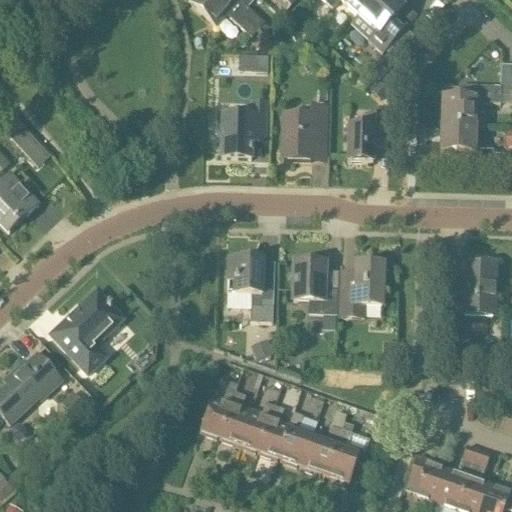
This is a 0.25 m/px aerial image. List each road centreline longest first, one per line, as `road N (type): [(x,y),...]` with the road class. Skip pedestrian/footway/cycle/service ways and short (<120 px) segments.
road 1 (unclassified): [(511,220),(244,203),(170,209)]
road 2 (unclassified): [(0,317),(73,249),(110,226),(170,209)]
